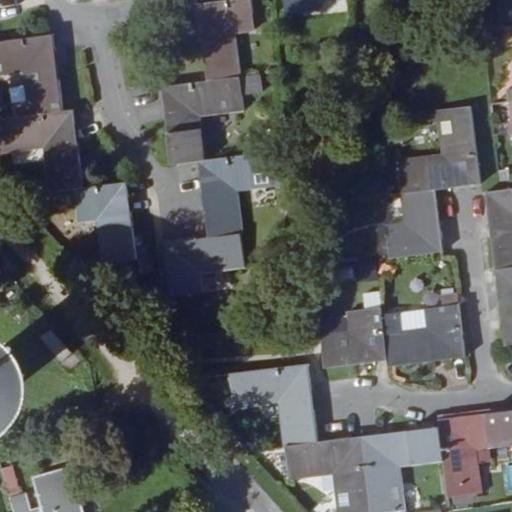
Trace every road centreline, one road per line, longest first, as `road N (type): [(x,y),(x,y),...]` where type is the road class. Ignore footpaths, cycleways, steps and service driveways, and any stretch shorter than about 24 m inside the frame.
road 1 (track): [(0,225),(146,382)]
road 2 (residential): [(175,198),(115,119),(98,19)]
road 3 (residential): [(465,222),(488,399)]
road 4 (residential): [(363,392),(425,409),(488,399)]
